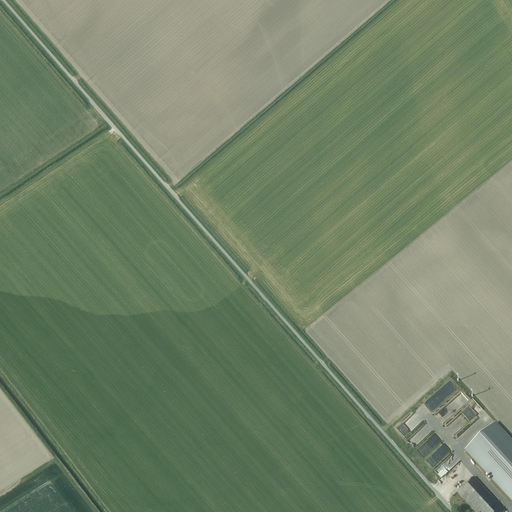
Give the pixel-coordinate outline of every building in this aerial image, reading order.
[(447,397),(458,386),(451,380),(435,396),(437,398),(440,395),(442,397),(443,396),(445,398),(446,396),(447,397)] [(466,450),(511,499),(511,441),(495,423),(466,450)] [(425,444),(424,449),(434,451),(435,441),(432,440),(432,443),(429,443),(429,445),(425,444)] [(433,467),(451,450),(445,443),(427,460),(433,467)] [(474,476),(457,492),(475,511),(504,511),(505,511),(474,476)]
